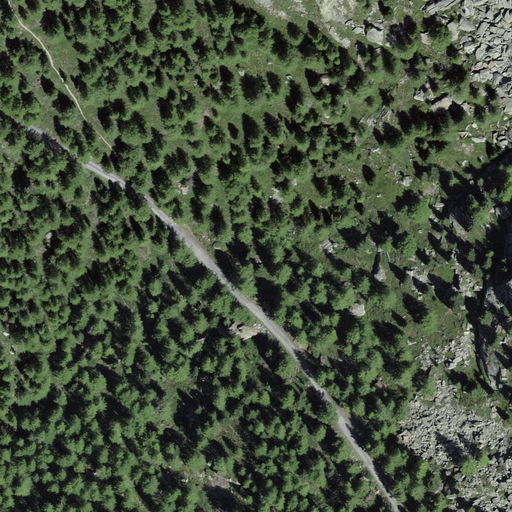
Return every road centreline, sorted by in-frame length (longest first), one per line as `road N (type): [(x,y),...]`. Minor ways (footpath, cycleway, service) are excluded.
road 1 (track): [(124,183),(290,348),(399,511)]
road 2 (track): [(0,108),(124,183)]
